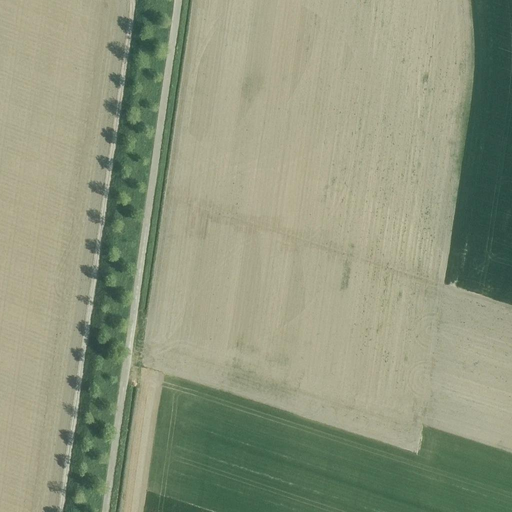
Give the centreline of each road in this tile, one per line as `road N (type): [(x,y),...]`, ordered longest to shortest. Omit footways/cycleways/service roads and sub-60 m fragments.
road 1 (unclassified): [(104,511),(177,0)]
road 2 (track): [(130,0),(60,511)]
